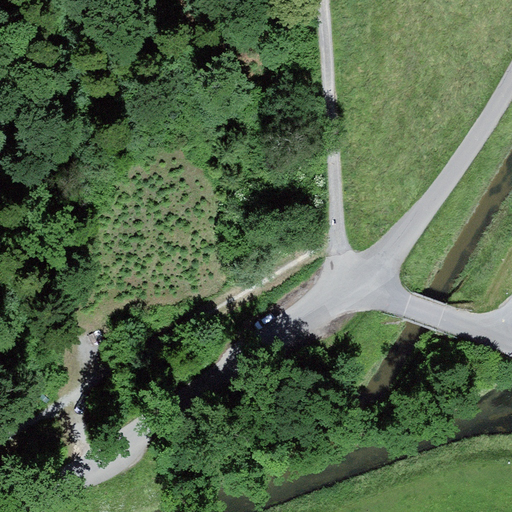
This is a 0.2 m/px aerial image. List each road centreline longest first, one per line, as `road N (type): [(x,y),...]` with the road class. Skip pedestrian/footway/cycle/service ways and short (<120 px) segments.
road 1 (track): [(511,347),(363,282),(112,449),(0,510)]
road 2 (unclassified): [(363,282),(435,196),(511,80)]
road 3 (track): [(318,0),(336,244)]
